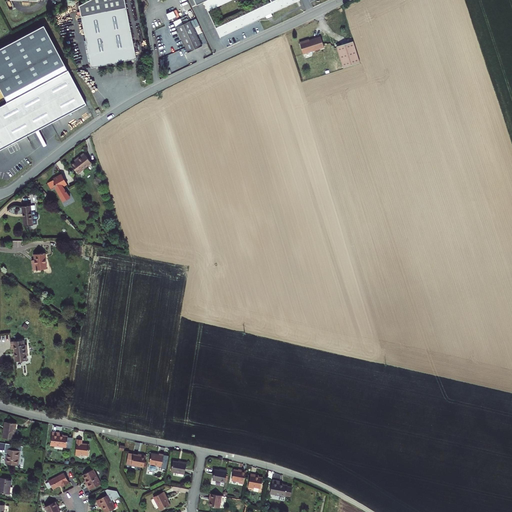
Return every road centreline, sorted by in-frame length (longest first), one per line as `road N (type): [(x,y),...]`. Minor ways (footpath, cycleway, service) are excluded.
road 1 (residential): [(0,194),(146,93),(343,0)]
road 2 (residential): [(0,405),(203,450)]
road 3 (residential): [(203,450),(315,481),(370,511)]
